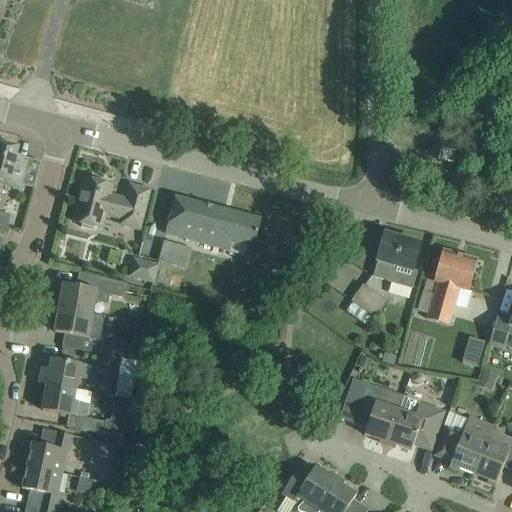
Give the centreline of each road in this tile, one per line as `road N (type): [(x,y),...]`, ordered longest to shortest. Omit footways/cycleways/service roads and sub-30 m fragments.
road 1 (residential): [(59,127),(372,205)]
road 2 (residential): [(0,330),(8,287),(36,228),(59,127)]
road 3 (residential): [(372,205),(373,0)]
road 4 (residential): [(372,205),(511,242)]
